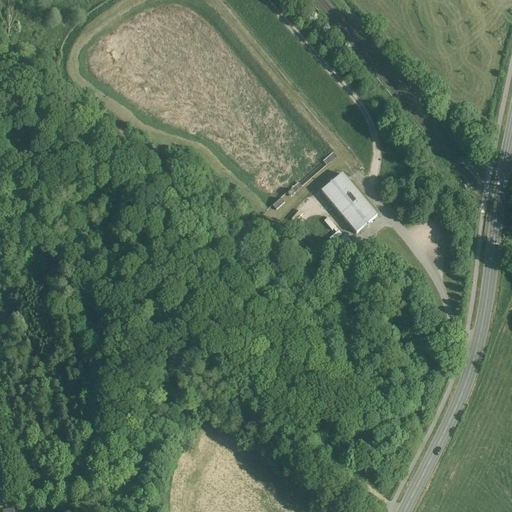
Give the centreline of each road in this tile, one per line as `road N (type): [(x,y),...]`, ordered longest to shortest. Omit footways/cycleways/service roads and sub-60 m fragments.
road 1 (track): [(0,174),(392,504)]
road 2 (tertiary): [(405,511),(462,395),(477,344),(511,128)]
